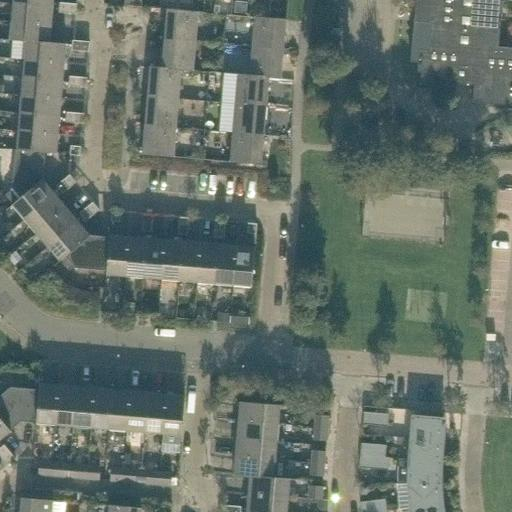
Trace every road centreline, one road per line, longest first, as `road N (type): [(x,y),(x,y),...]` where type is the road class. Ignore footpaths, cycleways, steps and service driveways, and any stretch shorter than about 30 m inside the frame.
road 1 (residential): [(98,0),(104,35),(95,178),(119,194),(276,210),(264,351)]
road 2 (residential): [(207,346),(117,344),(49,330),(0,286)]
road 3 (residential): [(207,346),(195,491),(207,511)]
road 4 (residential): [(345,511),(351,364)]
road 5 (residential): [(479,372),(476,511)]
road 6 (residential): [(479,372),(351,364)]
